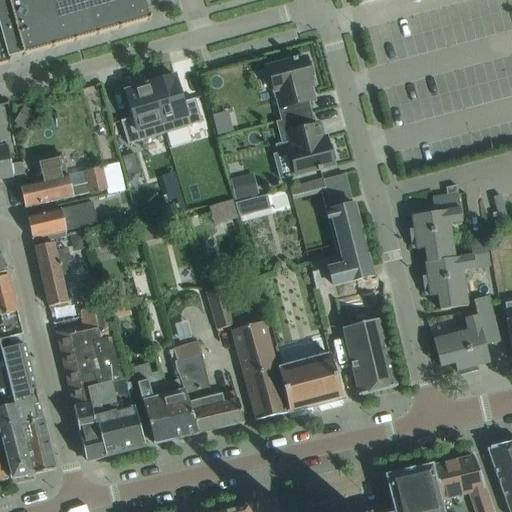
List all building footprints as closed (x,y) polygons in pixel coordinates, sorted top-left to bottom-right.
[(0,0),(0,65),(7,63),(7,64),(10,63),(9,60),(8,59),(22,55),(22,56),(25,56),(25,55),(51,48),(53,48),(53,47),(73,42),(76,42),(76,41),(95,35),(96,36),(98,35),(118,29),(118,30),(120,29),(120,28),(146,21),(147,22),(149,21),(148,18),(142,0),(0,0)] [(310,90),(309,87),(312,86),(311,80),(310,77),(313,76),(310,62),(306,63),(305,58),(296,61),(295,59),(291,60),(291,62),(267,68),(273,92),(274,91),(276,100),(274,100),(276,106),(280,121),(311,113),(308,102),(313,101),(310,90)] [(174,76),(148,84),(148,85),(149,84),(164,134),(201,123),(194,99),(182,103),(174,76)] [(132,118),(120,122),(127,145),(164,134),(149,84),(148,85),(124,92),(132,118)] [(327,146),(325,138),(322,139),(319,125),(314,126),(311,113),(280,121),(275,122),(281,145),(287,143),(289,151),(288,152),(294,175),(316,170),(317,172),(321,170),(320,169),(332,166),(331,161),(335,161),(331,145),(327,146)] [(0,179),(12,177),(6,145),(0,146),(0,179)] [(36,176),(31,184),(20,186),(25,208),(76,196),(88,193),(88,194),(106,189),(101,167),(83,172),(85,183),(69,186),(66,175),(65,176),(60,153),(32,160),(36,176)] [(134,154),(121,158),(127,177),(139,173),(134,154)] [(245,177),(230,181),(235,200),(250,196),(245,177)] [(425,262),(429,262),(453,258),(448,224),(461,222),(456,186),(445,189),(446,196),(431,198),(433,213),(411,216),(413,230),(417,229),(418,235),(414,236),(416,250),(424,248),(425,262)] [(248,201),(235,205),(239,217),(251,214),(248,201)] [(32,239),(51,234),(97,223),(92,204),(71,209),(72,213),(60,216),(59,209),(27,217),(32,239)] [(371,276),(369,270),(352,204),(329,210),(340,254),(307,263),(314,290),(330,285),(330,286),(349,282),(353,281),(371,276)] [(471,256),(453,258),(429,262),(425,262),(424,263),(426,277),(430,276),(431,282),(427,283),(429,296),(437,295),(439,309),(439,310),(466,306),(461,270),(489,266),(485,241),(469,243),(471,256)] [(34,247),(48,307),(66,303),(60,276),(68,274),(66,263),(70,262),(66,249),(54,251),(53,242),(34,247)] [(7,275),(5,275),(0,276),(0,320),(1,326),(0,326),(0,349),(1,350),(0,346),(0,344),(9,342),(8,338),(21,334),(7,275)] [(79,301),(81,310),(102,305),(100,296),(98,296),(95,281),(83,284),(85,295),(82,296),(83,300),(79,301)] [(349,282),(332,286),(335,298),(356,293),(353,281),(349,282)] [(229,326),(224,308),(228,307),(222,286),(205,291),(216,330),(229,326)] [(376,286),(363,289),(368,309),(367,309),(367,310),(381,307),(376,286)] [(130,315),(124,295),(105,301),(111,321),(130,315)] [(464,319),(467,331),(432,340),(439,367),(453,363),(455,371),(469,368),(468,364),(474,362),(475,366),(488,363),(484,345),(499,342),(487,296),(472,300),(476,315),(464,319)] [(121,369),(113,338),(104,305),(102,305),(81,310),(80,310),(81,317),(80,317),(82,326),(55,332),(73,407),(72,408),(83,458),(84,458),(88,460),(88,461),(103,457),(93,417),(130,407),(124,383),(121,369)] [(341,328),(349,361),(357,394),(357,395),(357,396),(396,386),(395,385),(379,319),(341,328)] [(230,331),(254,420),(286,413),(263,323),(230,331)] [(176,361),(174,362),(184,398),(186,397),(196,433),(242,423),(236,400),(234,391),(210,396),(201,359),(200,359),(195,341),(172,348),(176,361)] [(24,344),(0,350),(3,359),(2,359),(9,386),(31,474),(34,474),(34,472),(51,469),(51,470),(54,469),(33,380),(24,344)] [(276,368),(288,413),(341,399),(329,355),(276,368)] [(2,359),(0,359),(0,396),(6,400),(8,406),(0,407),(0,442),(0,443),(10,479),(31,474),(9,386),(2,359)] [(196,433),(186,397),(184,398),(174,362),(173,362),(178,380),(161,384),(162,387),(157,388),(171,439),(196,433)] [(171,439),(157,388),(162,387),(161,384),(158,372),(151,374),(148,363),(132,367),(153,444),(171,439)] [(134,407),(130,407),(93,417),(103,457),(144,446),(134,407)] [(511,511),(511,442),(486,449),(507,511),(511,511)] [(473,456),(430,466),(439,503),(467,494),(472,511),(491,511),(480,478),(473,456)] [(430,466),(385,477),(391,501),(364,508),(365,511),(441,511),(439,503),(430,466)]
